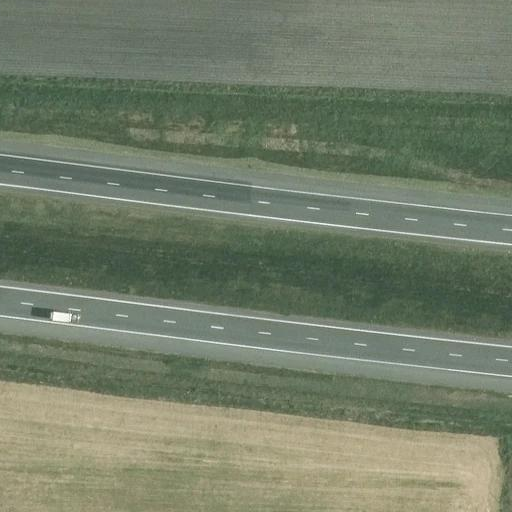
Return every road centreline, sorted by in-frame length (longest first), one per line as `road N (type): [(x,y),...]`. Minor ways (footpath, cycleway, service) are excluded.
road 1 (motorway): [(511,229),(0,169)]
road 2 (motorway): [(0,301),(511,360)]
